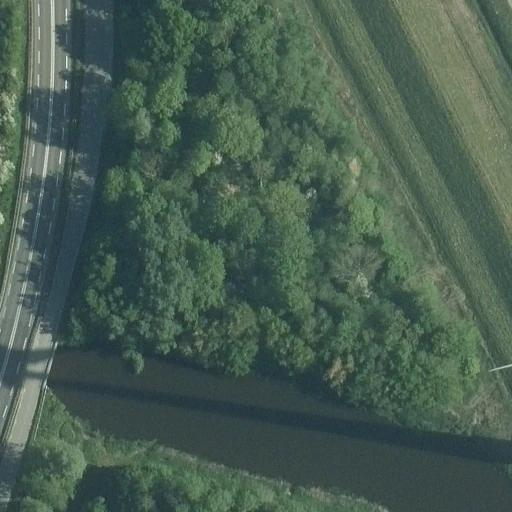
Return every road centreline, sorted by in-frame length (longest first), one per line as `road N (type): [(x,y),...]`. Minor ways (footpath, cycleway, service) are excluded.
road 1 (unclassified): [(0,492),(66,254),(90,126),(93,0)]
road 2 (trunk): [(1,382),(38,217),(51,0)]
